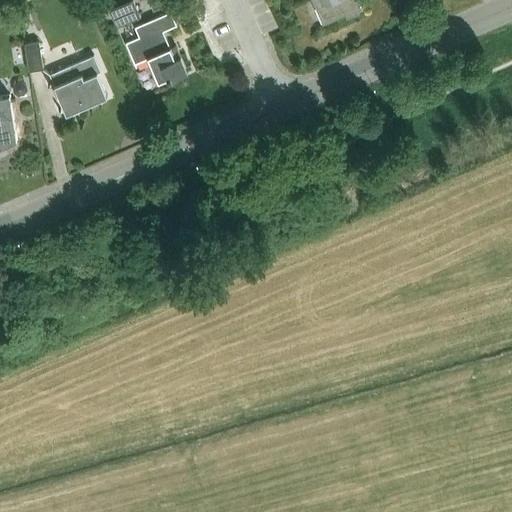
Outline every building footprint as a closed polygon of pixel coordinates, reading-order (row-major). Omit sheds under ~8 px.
[(159,0),(158,0),(150,4),(153,11),(162,7),(159,0)] [(311,0),(322,25),(346,15),(347,17),(358,12),(360,8),(357,0),(354,2),(353,0),(311,0)] [(142,21),(135,3),(111,12),(118,30),(142,21)] [(168,78),(169,80),(169,81),(187,73),(175,45),(170,47),(163,31),(176,25),(170,12),(134,27),(139,37),(125,43),(136,67),(137,67),(135,63),(148,58),(153,71),(151,72),(156,83),(168,78)] [(38,42),(24,44),(29,72),(42,70),(49,74),(66,114),(107,96),(97,73),(100,72),(93,55),(50,74),(43,69),(38,42)] [(17,82),(14,87),(14,92),(19,96),(24,95),(27,91),(27,86),(22,82),(17,82)] [(0,142),(1,142),(3,147),(17,141),(9,95),(0,96),(0,142)]
